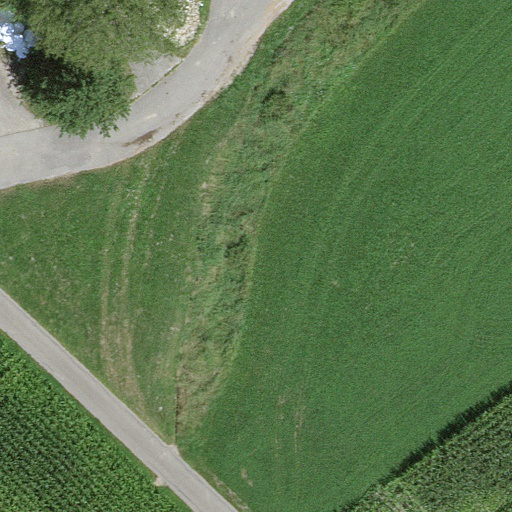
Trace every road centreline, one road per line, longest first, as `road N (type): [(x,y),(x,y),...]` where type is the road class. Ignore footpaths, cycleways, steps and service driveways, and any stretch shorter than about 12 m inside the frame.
road 1 (track): [(269,0),(161,115),(87,154),(0,171)]
road 2 (residential): [(218,511),(0,308)]
